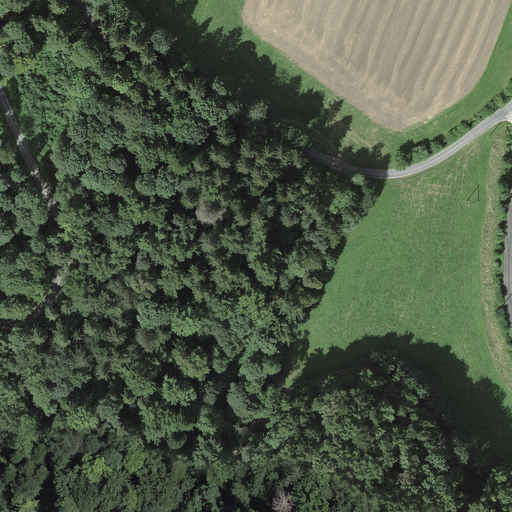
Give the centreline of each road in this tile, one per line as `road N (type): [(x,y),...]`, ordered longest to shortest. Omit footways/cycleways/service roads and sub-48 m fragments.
road 1 (track): [(80,0),(107,35),(214,105),(366,175),(441,155),(511,109)]
road 2 (track): [(511,453),(489,455),(383,375),(335,373),(277,396),(180,511)]
road 3 (track): [(0,324),(47,302),(66,254),(58,218),(0,97)]
road 4 (track): [(303,511),(323,458),(339,441),(449,503),(511,505)]
